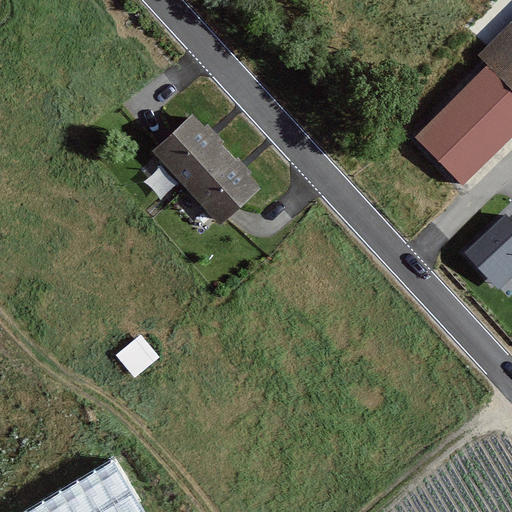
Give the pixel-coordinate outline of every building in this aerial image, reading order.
[(511,29),(488,52),(498,62),(511,77),(511,29)] [(511,77),(498,62),(414,139),(464,193),(511,148),(511,77)] [(193,114),(153,151),(221,224),(260,187),(247,174),(250,171),(237,157),(234,159),(217,141),(220,138),(207,125),(205,127),(193,114)] [(511,219),(506,213),(465,252),(493,282),(510,267),(511,268),(511,219)] [(138,340),(119,359),(137,379),(157,360),(138,340)]
